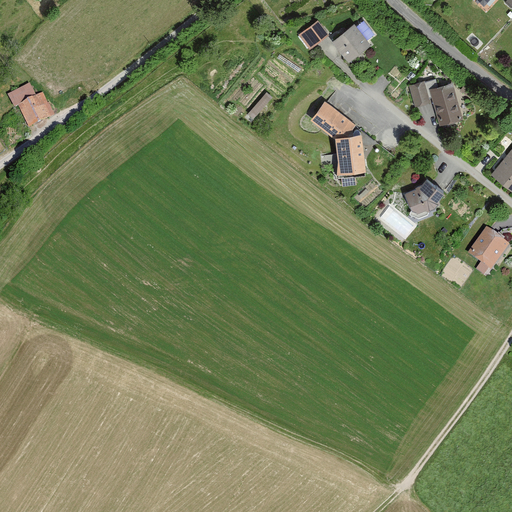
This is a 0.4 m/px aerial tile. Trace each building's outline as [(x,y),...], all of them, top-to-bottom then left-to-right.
[(479,0),(487,8),(495,0),(479,0)] [(310,46),(326,34),(317,22),(301,34),(310,46)] [(335,40),(349,57),(368,42),(355,25),(335,40)] [(411,84),(416,104),(429,101),(424,81),(411,84)] [(431,89),(441,123),(462,117),(452,83),(431,89)] [(9,99),(27,126),(49,113),(31,85),(9,99)] [(254,121),(274,99),(267,93),(247,114),(254,121)] [(337,175),(366,174),(365,156),(376,141),(324,100),(310,118),(334,135),(338,157),(337,175)] [(511,152),(494,174),(511,187),(511,152)] [(413,189),(404,192),(416,211),(429,209),(437,205),(439,199),(445,191),(427,178),(422,183),(413,189)] [(470,252),(490,268),(507,245),(488,230),(470,252)]
